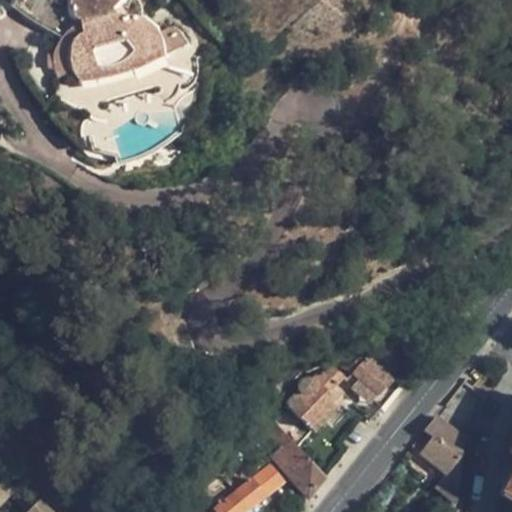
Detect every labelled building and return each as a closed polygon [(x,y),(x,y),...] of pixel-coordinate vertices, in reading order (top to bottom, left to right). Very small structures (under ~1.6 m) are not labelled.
[(52,36),(54,31),(56,22),(57,7),(57,0),(28,0),(20,13),(22,15),(25,11),(51,27),(47,33),(52,36)] [(56,22),(54,31),(67,41),(61,52),(59,65),(59,75),(75,74),(79,84),(114,79),(141,71),(157,65),(175,57),(172,41),(167,33),(164,29),(149,18),(145,7),(135,0),(73,0),(73,5),(64,0),(57,0),(57,7),(56,22)] [(407,357),(392,344),(385,353),(377,345),(354,371),(380,394),(395,377),(392,373),(407,357)] [(339,384),(347,374),(334,361),(325,371),(321,368),(310,379),(305,377),(298,380),(296,386),(298,389),(286,402),(316,431),(344,403),(339,398),(346,390),(339,384)] [(265,422),(279,439),(287,432),(272,415),(265,422)] [(463,440),(437,419),(425,433),(432,438),(421,454),(439,468),(430,481),(453,501),(462,459),(463,440)] [(293,438),(287,432),(279,439),(285,446),(293,438)] [(276,454),(310,496),(322,481),(327,475),(293,438),(285,446),(276,454)] [(247,511),(287,480),(272,461),(244,483),(239,477),(215,498),(219,504),(215,507),(218,511),(247,511)] [(55,511),(40,498),(32,508),(27,511),(55,511)] [(188,511),(181,501),(157,511),(188,511)]
